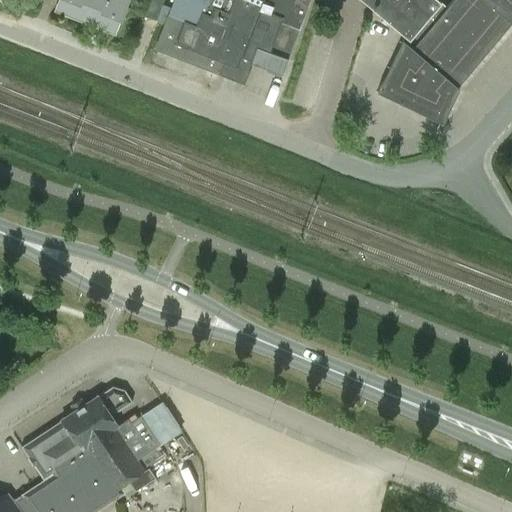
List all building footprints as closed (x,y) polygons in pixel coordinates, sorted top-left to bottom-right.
[(85,22),(93,0),(59,0),(56,10),(85,22)] [(126,0),(93,0),(85,22),(114,33),(126,0)] [(156,20),(163,0),(150,0),(144,15),(156,20)] [(173,0),(155,49),(244,83),(252,63),(282,75),(310,0),(173,0)] [(511,22),(511,0),(452,0),(447,6),(439,0),(362,0),(404,35),(377,91),(442,123),(459,87),(458,86),(511,22)] [(75,408),(61,417),(30,438),(53,472),(86,450),(112,490),(121,485),(128,480),(135,490),(155,477),(148,467),(166,455),(159,444),(160,443),(140,414),(130,421),(128,417),(118,423),(111,413),(133,399),(125,387),(112,384),(98,393),(97,393),(84,402),(81,397),(72,403),(75,408)] [(94,511),(125,492),(121,485),(112,490),(86,450),(53,472),(30,438),(22,444),(44,477),(22,492),(23,495),(14,501),(12,499),(11,500),(18,509),(14,511),(94,511)] [(0,511),(14,511),(18,509),(11,500),(12,499),(7,492),(0,497),(0,511)]
